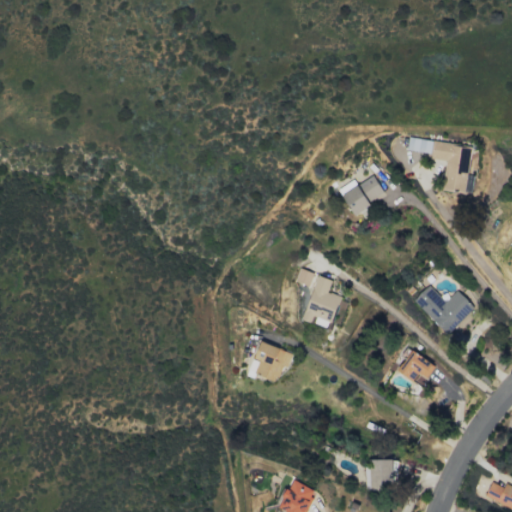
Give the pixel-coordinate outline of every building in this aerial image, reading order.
[(470,146),(407,138),(406,149),(431,153),(431,159),(445,161),(441,189),(464,191),(470,146)] [(384,195),(372,175),(354,186),(353,184),(341,192),(354,213),(384,195)] [(308,285),(312,273),(298,268),(294,280),(308,285)] [(330,279),(315,275),(302,319),(328,327),(333,311),(341,313),(345,299),(326,293),(330,279)] [(412,300),(446,334),(473,307),(456,290),(444,301),(427,285),(412,300)] [(292,353),(259,341),(253,358),(254,359),(250,371),(276,380),(282,365),(287,367),(292,353)] [(424,381),(434,365),(410,350),(396,371),(412,381),(416,375),(424,381)] [(364,467),(364,489),(395,488),(395,459),(371,460),(371,466),(364,467)] [(282,511),(303,511),(315,491),(291,478),(275,508),(282,511)] [(511,486),(504,483),(502,487),(491,482),(484,496),(511,509),(511,486)]
